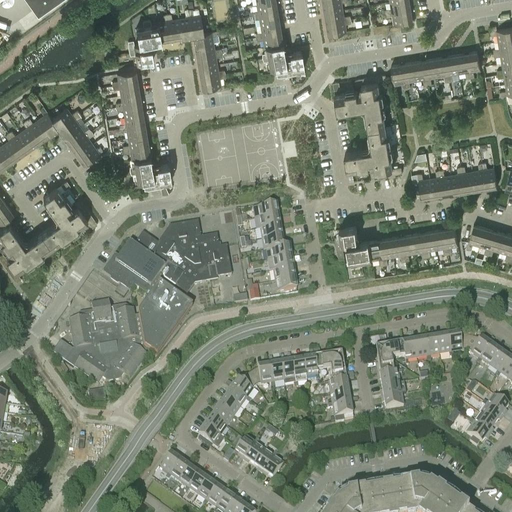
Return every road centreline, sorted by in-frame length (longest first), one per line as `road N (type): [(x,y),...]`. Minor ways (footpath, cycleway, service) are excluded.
road 1 (tertiary): [(88,511),(193,365),(219,342),(260,327),(441,296),(511,310)]
road 2 (residential): [(284,511),(178,437),(240,354),(354,330)]
road 3 (residential): [(343,202),(391,194),(407,210),(448,204),(500,223),(511,218)]
road 4 (residential): [(0,363),(29,341),(113,225)]
road 5 (residential): [(113,225),(64,158),(16,193),(38,223)]
road 6 (residential): [(113,225),(132,208),(173,201),(181,187),(172,131),(193,116)]
road 7 (residential): [(511,339),(459,314),(354,330)]
road 8 (residential): [(328,67),(432,45),(450,23)]
